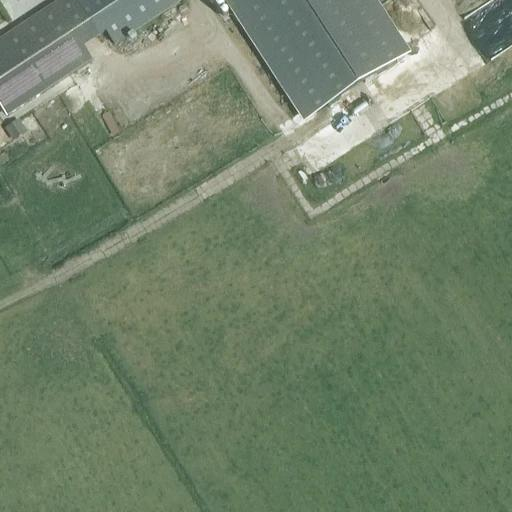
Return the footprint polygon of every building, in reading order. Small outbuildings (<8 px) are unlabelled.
[(82,49),(99,38),(73,0),(63,0),(0,41),(0,106),(7,118),(91,63),(82,49)] [(180,0),(83,0),(98,21),(91,26),(99,38),(100,39),(107,35),(115,47),(182,2),(180,0)] [(227,0),(306,122),(406,57),(369,0),(227,0)] [(511,0),(502,0),(496,3),(509,26),(511,23),(511,0)] [(27,135),(18,122),(4,131),(13,144),(27,135)]
